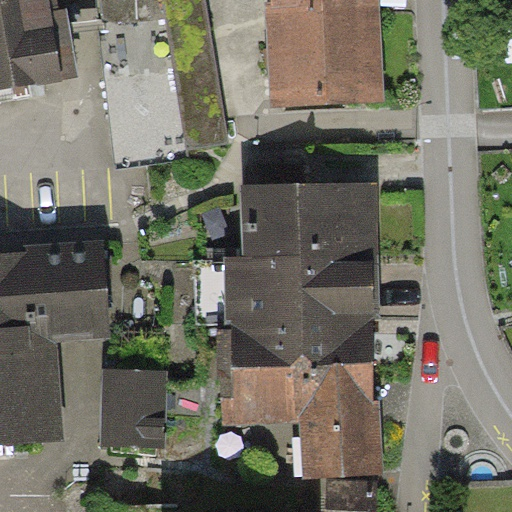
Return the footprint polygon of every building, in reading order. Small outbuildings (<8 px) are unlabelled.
[(70,0),(0,0),(0,92),(86,75),(70,0)] [(107,0),(123,158),(226,148),(211,0),(107,0)] [(402,100),(395,0),(278,0),(286,107),(402,100)] [(393,198),(247,196),(245,427),(310,428),(310,482),(390,483),(393,198)] [(120,255),(0,262),(0,452),(71,448),(64,346),(125,343),(120,255)] [(110,439),(166,439),(167,363),(111,362),(110,439)]
